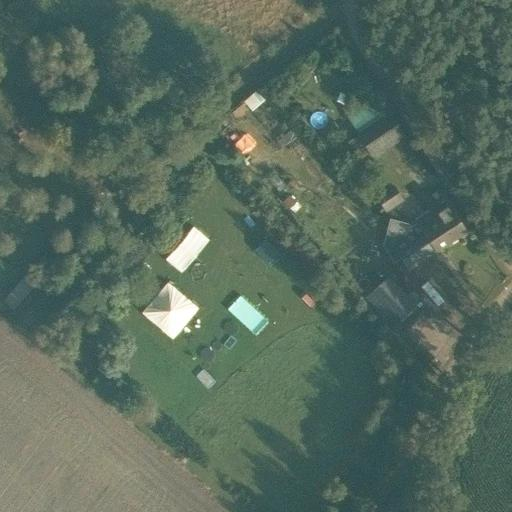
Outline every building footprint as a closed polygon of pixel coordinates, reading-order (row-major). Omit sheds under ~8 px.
[(387,115),(383,118),(370,99),(346,115),(359,134),(348,142),(363,164),(402,137),(387,115)] [(385,212),(403,200),(393,185),(375,197),(385,212)] [(446,200),(408,224),(416,236),(415,236),(420,243),(427,239),(427,240),(429,239),(437,251),(467,232),(446,200)] [(179,264),(201,240),(183,223),(160,247),(179,264)] [(409,270),(437,251),(429,239),(427,240),(427,239),(420,243),(415,236),(416,236),(408,224),(387,237),(388,238),(381,242),(392,258),(398,253),(409,270)] [(253,251),(266,265),(279,252),(266,238),(253,251)] [(15,310),(42,276),(30,266),(3,300),(15,310)] [(411,290),(408,294),(388,273),(365,296),(394,326),(417,304),(416,303),(419,300),(411,290)]
